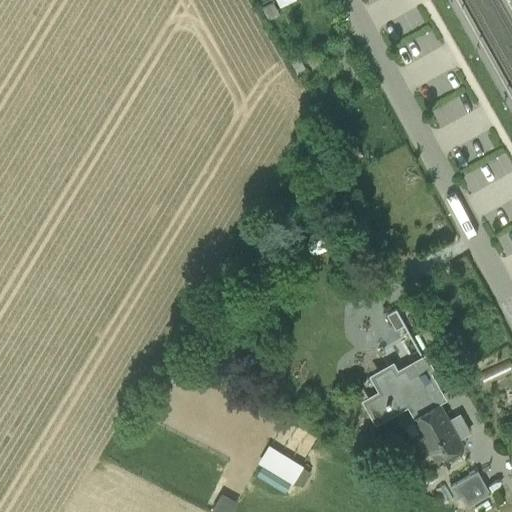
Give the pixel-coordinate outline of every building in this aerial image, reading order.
[(403,43),(412,60),(441,45),(433,29),(403,43)] [(430,104),(440,126),(477,109),(468,87),(430,104)] [(469,188),(511,173),(511,159),(509,152),(462,169),(469,188)] [(409,400),(417,415),(438,404),(430,390),(435,387),(425,369),(409,378),(405,370),(396,375),(392,367),(375,376),(384,392),(368,401),(377,418),(387,413),(387,412),(409,400)] [(412,418),(434,459),(461,443),(439,403),(438,404),(417,415),(412,418)] [(252,471),(285,491),(292,480),(301,486),(311,469),(269,444),(252,471)] [(460,494),(467,506),(490,493),(477,470),(449,485),(455,497),(460,494)]
